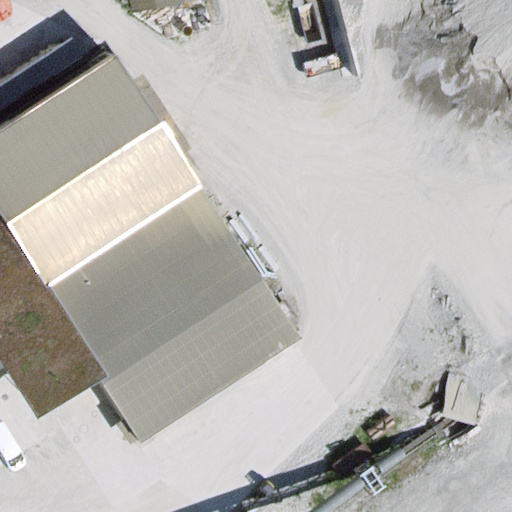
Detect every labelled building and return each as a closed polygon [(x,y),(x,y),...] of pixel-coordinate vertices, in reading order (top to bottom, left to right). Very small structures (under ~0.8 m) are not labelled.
[(129,0),(133,14),(185,0),(129,0)] [(63,32),(0,71),(0,92),(72,48),(63,32)] [(0,106),(0,245),(22,278),(176,173),(90,46),(0,106)] [(176,173),(22,278),(81,367),(125,435),(284,334),(176,173)] [(0,383),(17,409),(81,367),(22,278),(0,245),(0,383)]
